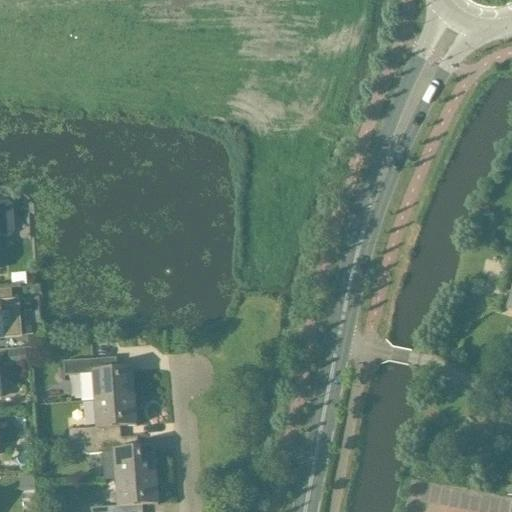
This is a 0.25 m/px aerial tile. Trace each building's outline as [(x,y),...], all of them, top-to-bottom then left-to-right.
[(0,268),(1,269),(0,252),(0,236),(11,236),(15,231),(14,206),(8,202),(0,202),(0,268)] [(10,293),(0,293),(0,338),(0,337),(17,336),(18,331),(20,323),(19,316),(17,308),(15,304),(10,305),(10,293)] [(25,349),(8,350),(9,365),(26,364),(25,349)] [(94,402),(134,399),(132,372),(108,374),(107,360),(64,363),(64,377),(81,376),(83,403),(94,402)] [(69,445),(85,444),(85,443),(113,441),(112,429),(136,428),(134,399),(94,402),(96,429),(68,431),(69,445)] [(116,481),(156,478),(154,450),(130,451),(129,439),(113,441),(85,443),(85,444),(86,456),(104,455),(105,482),(116,481)] [(158,507),(156,478),(116,481),(118,508),(90,510),(89,511),(133,511),(133,508),(158,507)]
